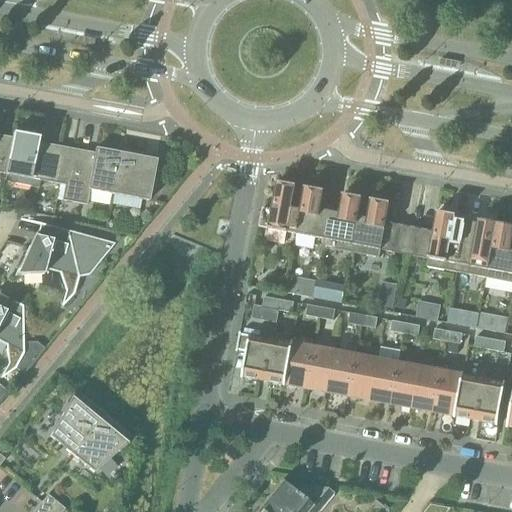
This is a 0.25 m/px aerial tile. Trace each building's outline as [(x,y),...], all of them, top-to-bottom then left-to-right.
[(53,184),(59,150),(37,146),(38,138),(12,134),(11,142),(5,175),(53,184)] [(0,173),(5,175),(11,142),(0,139),(0,173)] [(93,157),(71,153),(65,186),(64,186),(61,201),(86,206),(89,190),(112,195),(120,154),(95,149),(93,157)] [(71,153),(59,150),(53,184),(64,186),(65,186),(71,153)] [(156,160),(120,154),(112,195),(148,202),(156,160)] [(296,235),(302,207),(301,207),(292,205),(296,187),(277,183),(271,210),(262,209),(259,228),(296,235)] [(324,240),(330,213),(320,211),(324,192),(304,188),(301,207),(302,207),(296,235),(324,240)] [(357,218),(358,218),(362,199),(343,195),(339,214),(330,213),(324,240),(322,248),(351,254),(354,234),(357,218)] [(380,251),(385,223),(386,223),(390,204),(370,201),(367,220),(358,218),(357,218),(354,234),(351,254),(379,259),(381,251),(380,251)] [(460,254),(466,223),(455,220),(456,217),(436,213),(433,232),(434,232),(428,260),(426,268),(456,274),(460,254)] [(114,245),(67,232),(21,219),(21,221),(40,226),(37,237),(34,236),(15,277),(43,275),(44,270),(59,274),(65,291),(61,307),(62,307),(74,295),(78,278),(89,275),(114,245)] [(486,280),(490,260),(497,224),(478,221),(477,225),(466,223),(460,254),(456,274),(486,280)] [(392,253),(394,245),(397,225),(386,223),(385,223),(380,251),(381,251),(392,253)] [(511,227),(497,224),(490,260),(486,280),(511,284),(511,227)] [(409,227),(397,225),(394,245),(392,253),(404,256),(406,247),(409,227)] [(409,227),(406,247),(404,256),(416,258),(418,249),(421,230),(409,227)] [(428,260),(434,232),(433,232),(421,230),(418,249),(416,258),(428,260)] [(253,262),(251,275),(259,276),(259,274),(262,274),(263,263),(253,262)] [(289,277),(286,294),(313,299),(316,283),(289,277)] [(332,287),(329,301),(341,303),(343,289),(332,287)] [(1,379),(15,369),(23,375),(44,349),(36,343),(23,343),(23,306),(0,294),(0,342),(6,346),(8,364),(0,379),(1,379)] [(264,298),(262,308),(292,314),(294,303),(264,298)] [(398,299),(396,308),(404,310),(406,301),(398,299)] [(307,306),(305,316),(319,319),(321,308),(307,306)] [(321,308),(319,319),(333,321),(335,311),(321,308)] [(450,308),(447,323),(459,325),(462,311),(450,308)] [(350,314),(348,324),(361,327),(363,316),(350,314)] [(363,316),(361,327),(375,329),(377,319),(363,316)] [(497,317),(495,332),(504,334),(507,319),(497,317)] [(392,322),(390,332),(404,335),(406,324),(392,322)] [(406,324),(404,335),(418,337),(420,327),(406,324)] [(435,330),(433,340),(446,343),(448,332),(435,330)] [(448,332),(446,343),(460,345),(462,335),(448,332)] [(283,387),(284,387),(293,342),(292,342),(291,344),(251,337),(251,336),(250,335),(249,337),(241,335),(241,334),(239,333),(236,352),(237,353),(238,351),(246,353),(241,379),(243,380),(284,386),(283,387)] [(476,337),(474,348),(504,353),(505,343),(476,337)] [(284,387),(306,391),(314,347),(293,342),(284,387)] [(314,347),(306,391),(327,395),(335,351),(314,347)] [(327,395),(348,399),(356,355),(335,351),(327,395)] [(356,355),(348,399),(369,403),(378,359),(356,355)] [(378,359),(369,403),(391,407),(399,363),(378,359)] [(391,407),(412,411),(420,367),(399,363),(391,407)] [(420,367),(412,411),(433,415),(441,371),(420,367)] [(433,415),(454,419),(463,375),(441,371),(433,415)] [(463,375),(454,419),(497,427),(506,383),(463,375)] [(50,437),(72,455),(106,414),(76,389),(50,437)] [(93,473),(135,438),(106,414),(72,455),(93,473)] [(281,481),(265,501),(279,511),(319,511),(333,494),(327,489),(300,484),(294,492),(281,481)] [(50,511),(57,504),(47,496),(33,511),(50,511)] [(279,511),(265,501),(255,511),(279,511)] [(367,510),(369,511),(387,511),(374,501),(367,510)]
